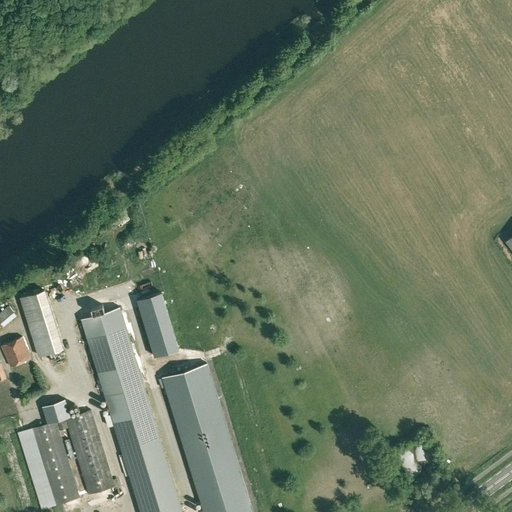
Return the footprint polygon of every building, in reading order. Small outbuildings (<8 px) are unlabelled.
[(90,239),(95,248),(101,245),(96,235),(90,239)] [(137,299),(155,355),(179,348),(161,291),(137,299)] [(0,325),(1,325),(1,326),(15,314),(8,305),(0,311),(0,325)] [(82,317),(140,511),(182,511),(118,306),(82,317)] [(75,312),(36,328),(44,348),(75,336),(70,323),(78,320),(75,312)] [(1,345),(10,366),(32,357),(23,336),(1,345)] [(162,377),(203,511),(253,511),(207,362),(162,377)] [(50,422),(18,431),(18,432),(42,508),(80,496),(62,436),(70,434),(89,493),(115,485),(92,408),(66,417),(64,409),(47,414),(50,422)]
